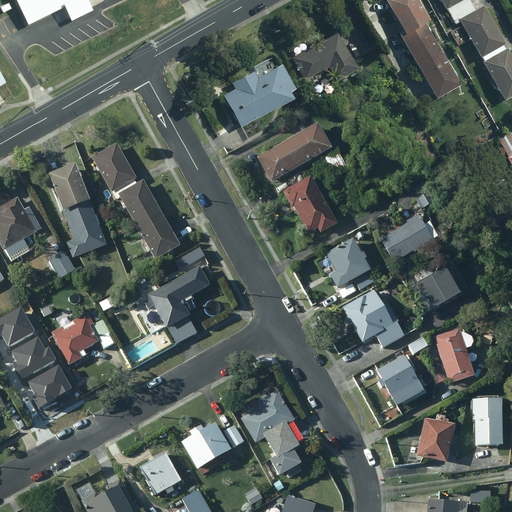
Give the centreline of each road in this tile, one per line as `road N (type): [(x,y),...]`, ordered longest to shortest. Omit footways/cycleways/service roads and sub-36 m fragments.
road 1 (residential): [(282,324),(0,483)]
road 2 (residential): [(139,64),(282,324)]
road 3 (residential): [(282,324),(360,464),(369,511)]
road 4 (residential): [(0,144),(139,64)]
road 5 (unknown): [(88,0),(15,43),(43,94)]
road 6 (residential): [(139,64),(253,0)]
